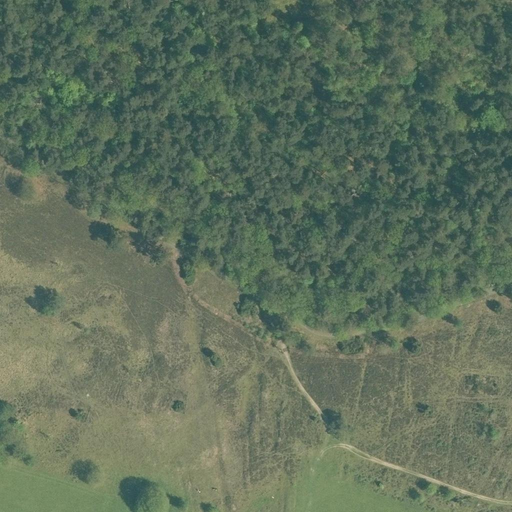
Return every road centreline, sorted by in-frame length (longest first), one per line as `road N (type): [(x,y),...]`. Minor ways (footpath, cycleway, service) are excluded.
road 1 (track): [(349,445),(300,388),(254,270),(0,114)]
road 2 (track): [(511,502),(373,460),(349,445)]
